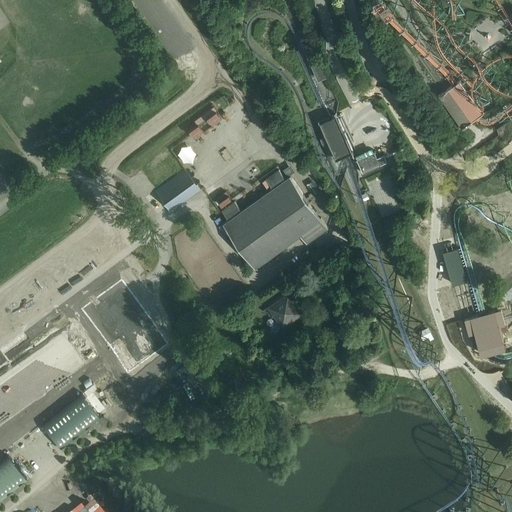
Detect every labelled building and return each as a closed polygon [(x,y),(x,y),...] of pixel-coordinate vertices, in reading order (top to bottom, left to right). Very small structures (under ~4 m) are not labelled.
[(305,35),(299,38),(317,78),(323,75),(326,74),(308,33),(305,35)] [(479,115),(480,114),(457,81),(453,83),(447,88),(445,90),(442,92),(438,95),(442,100),(462,127),(465,125),(466,124),(469,122),(474,118),(477,116),(479,115)] [(331,119),(326,121),(344,162),(349,160),(352,158),(356,157),(338,116),(331,119)] [(375,150),(358,157),(364,171),(387,160),(384,153),(378,156),(375,150)] [(152,189),(168,211),(200,189),(184,166),(152,189)] [(307,243),(328,228),(290,174),(285,178),(279,169),(266,178),(273,187),(241,210),(235,201),(222,210),(228,218),(223,222),(255,267),(300,235),(307,243)] [(494,183),(489,193),(497,197),(503,188),(494,183)] [(99,264),(116,249),(102,232),(84,248),(99,264)] [(458,248),(443,252),(453,285),(460,282),(465,281),(468,280),(458,248)] [(75,254),(70,257),(78,267),(82,264),(75,254)] [(67,259),(24,290),(32,301),(35,299),(33,296),(37,293),(42,299),(77,274),(67,259)] [(128,374),(140,365),(168,345),(161,334),(122,279),(81,309),(128,374)] [(282,328),(303,312),(288,291),(267,307),(282,328)] [(501,310),(467,318),(478,347),(481,356),(507,349),(504,340),(502,331),(504,331),(505,331),(507,330),(505,322),(504,320),(501,310)] [(81,393),(42,424),(44,426),(57,443),(60,447),(100,417),(81,393)] [(8,455),(0,460),(0,498),(27,478),(8,455)]
